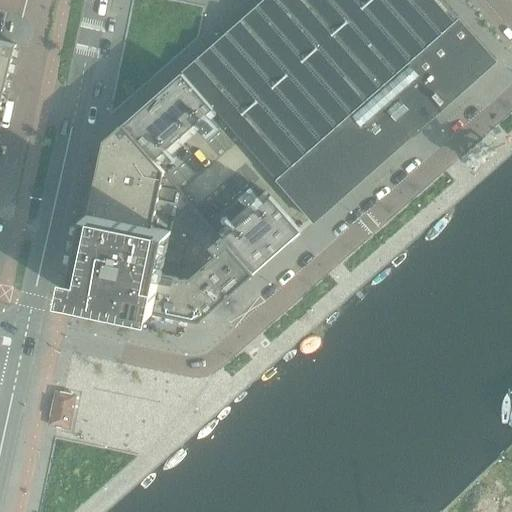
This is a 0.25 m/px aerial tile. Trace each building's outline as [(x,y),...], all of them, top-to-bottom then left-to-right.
[(244,17),(181,73),(182,74),(182,73),(213,109),(217,113),(234,132),(234,133),(314,222),(391,154),(414,134),(410,130),(419,122),(423,126),(495,62),(440,0),(263,0),(249,13),(244,17)] [(0,94),(13,40),(0,37),(0,94)] [(124,124),(124,125),(159,165),(171,154),(202,127),(208,121),(217,113),(213,109),(182,73),(182,74),(181,73),(124,124)] [(103,141),(71,296),(200,323),(255,274),(254,273),(219,233),(123,124),(103,141)] [(251,205),(219,233),(254,273),(254,272),(254,273),(255,272),(255,273),(301,232),(301,231),(270,196),(266,192),(257,200),(251,205)] [(69,429),(75,396),(56,392),(49,425),(69,429)]
